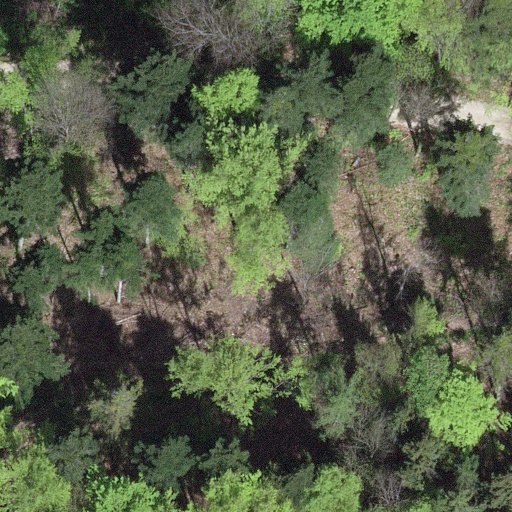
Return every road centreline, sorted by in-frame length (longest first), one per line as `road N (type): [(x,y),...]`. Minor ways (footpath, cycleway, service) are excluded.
road 1 (track): [(0,452),(52,426),(291,356),(511,323)]
road 2 (track): [(0,76),(128,74),(283,86),(511,124)]
